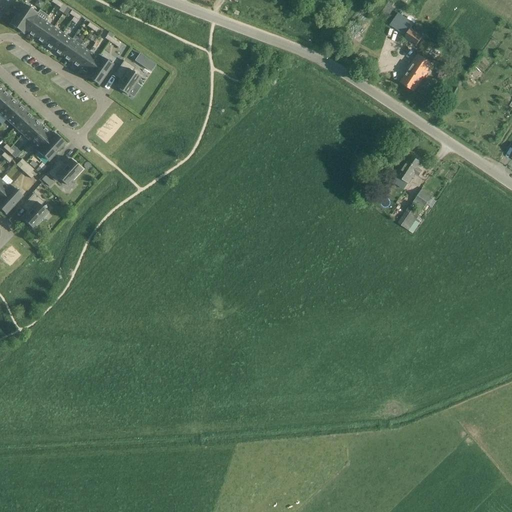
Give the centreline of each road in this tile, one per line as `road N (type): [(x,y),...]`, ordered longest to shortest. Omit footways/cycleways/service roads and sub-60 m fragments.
road 1 (unclassified): [(511,186),(336,67),(171,0)]
road 2 (residential): [(79,138),(106,104),(14,40),(0,40)]
